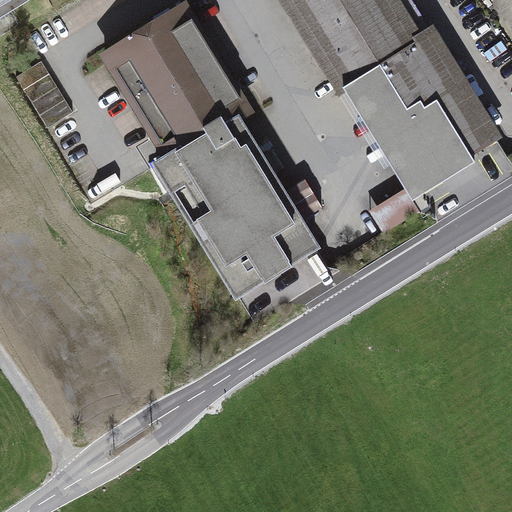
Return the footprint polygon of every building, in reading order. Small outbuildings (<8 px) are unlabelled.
[(0,0),(0,34),(54,0),(0,0)] [(359,103),(414,192),(502,138),(442,40),(420,53),(387,0),(272,0),(342,113),(359,103)] [(248,115),(187,11),(103,60),(164,164),(248,115)] [(238,126),(156,178),(239,308),(321,256),(238,126)] [(370,202),(385,226),(420,205),(405,181),(370,202)]
